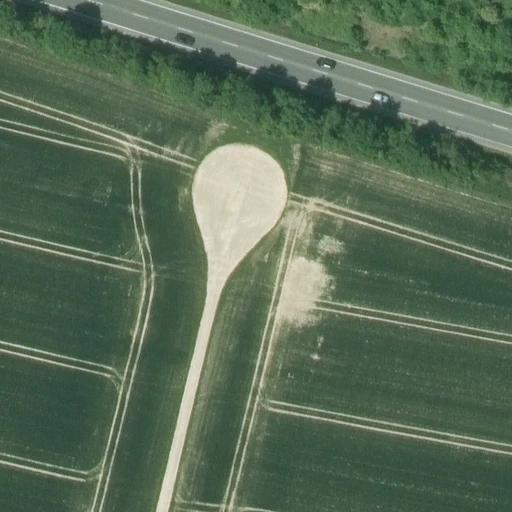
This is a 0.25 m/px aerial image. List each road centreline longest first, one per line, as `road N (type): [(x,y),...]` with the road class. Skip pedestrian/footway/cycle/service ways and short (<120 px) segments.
road 1 (primary): [(84,0),(511,129)]
road 2 (track): [(237,195),(160,511)]
